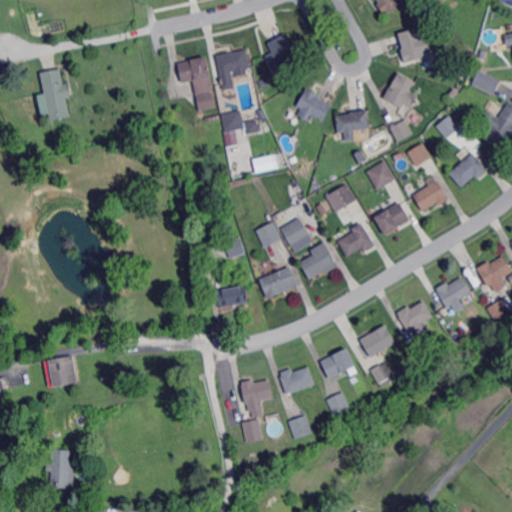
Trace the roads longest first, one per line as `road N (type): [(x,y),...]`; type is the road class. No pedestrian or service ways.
road 1 (residential): [(511,198),(319,320),(216,353)]
road 2 (residential): [(216,353),(211,367),(230,462),(228,497),(216,511)]
